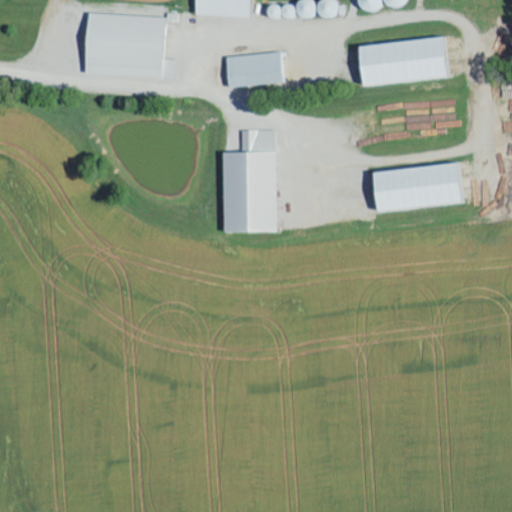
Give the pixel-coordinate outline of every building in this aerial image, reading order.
[(252,0),(195,0),(195,16),(252,17),(252,0)] [(164,18),(85,16),(84,76),(175,79),(175,61),(163,60),(164,18)] [(357,47),(360,87),(449,80),(446,40),(357,47)] [(281,63),(287,63),(286,54),(225,58),(227,88),(282,85),(281,63)] [(370,174),(373,205),(385,204),(386,213),(462,205),(460,193),(461,192),(460,179),(459,179),(458,172),(460,172),(459,166),(370,174)]
